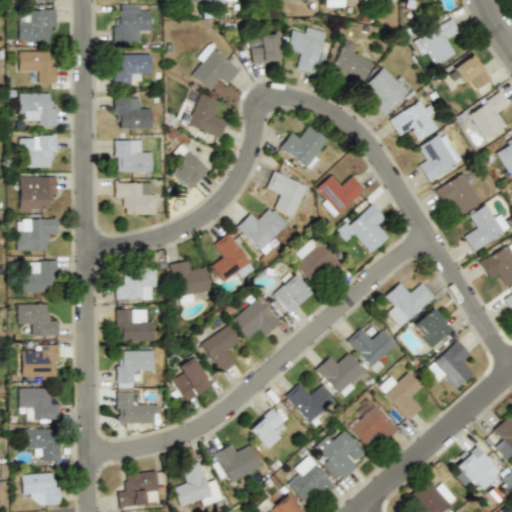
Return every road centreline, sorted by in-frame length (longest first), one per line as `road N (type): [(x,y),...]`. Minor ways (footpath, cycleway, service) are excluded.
road 1 (residential): [(85,258),(158,250),(210,225),(248,182),(271,107),(303,109),(351,131),(381,162),(511,373)]
road 2 (residential): [(90,511),(81,0)]
road 3 (residential): [(88,462),(144,459),(216,430),(389,280),(435,250)]
road 4 (residential): [(354,511),(511,383)]
